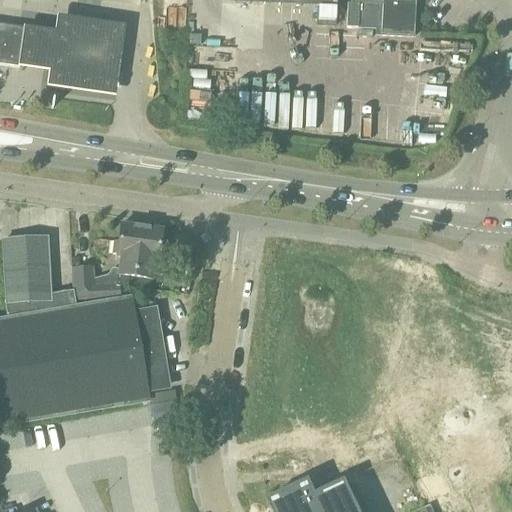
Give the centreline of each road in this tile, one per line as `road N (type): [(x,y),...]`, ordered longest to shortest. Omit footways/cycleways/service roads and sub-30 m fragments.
road 1 (secondary): [(511,198),(400,192),(186,158)]
road 2 (secondary): [(252,191),(511,237)]
road 3 (unclassified): [(219,511),(208,448),(232,268)]
road 4 (unclassified): [(0,183),(202,213),(209,206)]
road 5 (secondary): [(0,155),(211,184)]
road 6 (secondary): [(186,158),(0,124)]
